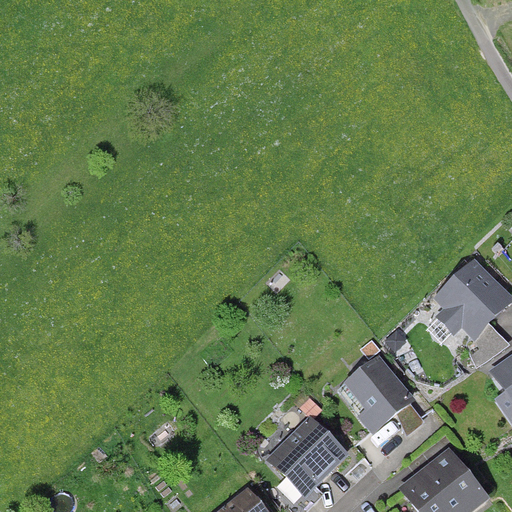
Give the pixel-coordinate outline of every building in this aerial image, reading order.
[(491,324),(511,303),(511,294),(475,257),(434,297),(445,309),(437,317),(455,334),(462,328),(475,340),(491,324)] [(510,345),(491,324),(475,340),(468,348),(477,369),(510,345)] [(360,349),(369,360),(381,350),(372,340),(360,349)] [(357,417),(374,437),(399,416),(412,406),(418,401),(379,354),(345,382),(367,408),(357,417)] [(495,399),(511,426),(511,355),(490,372),(505,390),(495,399)] [(304,392),(294,402),(309,416),(310,415),(314,418),(322,409),(304,392)] [(412,406),(399,416),(407,436),(424,423),(412,406)] [(278,498),(291,511),(305,511),(323,494),(316,486),(349,452),(314,418),(310,415),(309,416),(266,459),(285,478),(277,486),(278,498)] [(449,448),(398,488),(417,511),(472,511),(489,499),(449,448)] [(216,511),(269,511),(248,486),(216,511)]
